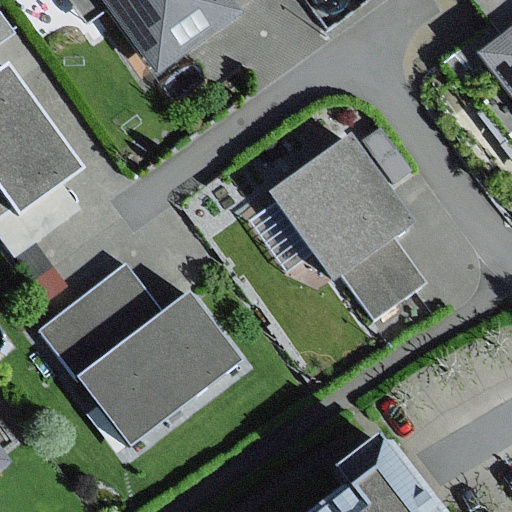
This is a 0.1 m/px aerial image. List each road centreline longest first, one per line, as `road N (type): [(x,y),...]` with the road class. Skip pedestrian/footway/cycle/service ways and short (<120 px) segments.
road 1 (unclassified): [(355,51),(129,212)]
road 2 (unclassified): [(511,253),(355,51)]
